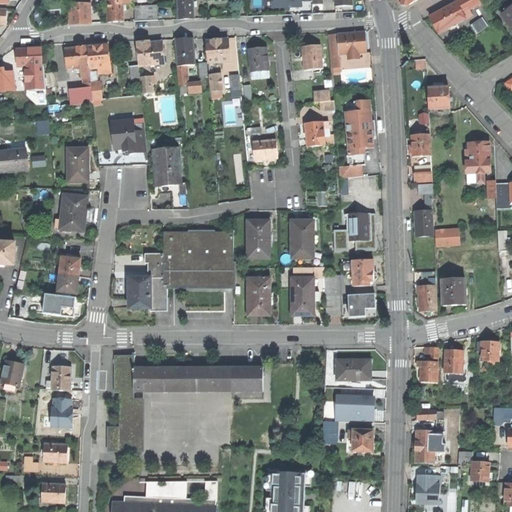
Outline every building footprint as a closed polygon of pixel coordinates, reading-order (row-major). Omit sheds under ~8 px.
[(123,0),(107,0),(108,22),(115,22),(124,22),(123,4),(123,0)] [(193,0),(177,0),(178,19),(194,19),(194,6),(193,0)] [(272,0),(273,8),(291,8),(302,7),(302,2),(302,0),(272,0)] [(453,27),(472,17),(469,12),(481,5),(480,3),(481,3),(479,0),(461,0),(430,17),(439,34),(453,27)] [(70,4),(71,24),(81,24),(91,23),(90,3),(83,3),(70,4)] [(320,5),(312,6),(313,14),(321,14),(320,5)] [(511,5),(505,10),(507,13),(503,15),(511,27),(511,5)] [(135,21),(159,20),(158,6),(135,6),(135,21)] [(0,24),(8,24),(8,17),(8,10),(0,10),(0,24)] [(478,34),(489,26),(484,18),(472,26),(478,34)] [(365,33),(338,35),(339,55),(348,54),(359,53),(367,53),(366,41),(365,33)] [(339,55),(338,35),(329,36),(331,68),(332,68),(333,68),(340,67),(339,55)] [(176,39),(178,67),(186,66),(195,66),(194,50),(193,38),(176,39)] [(228,40),(205,42),(207,63),(224,62),(230,61),(228,40)] [(139,44),(141,66),(164,64),(163,52),(162,43),(149,44),(149,43),(139,44)] [(110,46),(89,47),(90,69),(103,68),(104,74),(112,73),(111,56),(110,46)] [(320,46),(302,48),(304,69),(304,70),(317,69),(323,69),(320,46)] [(84,76),(91,75),(90,69),(89,47),(67,49),(68,68),(77,67),(80,67),(81,76),(84,76)] [(255,72),(269,71),(268,63),(268,61),(268,56),(267,48),(249,50),(251,73),(255,72)] [(23,67),(25,67),(42,66),(41,49),(16,50),(17,67),(23,67)] [(418,60),(419,69),(427,68),(426,59),(418,60)] [(206,64),(199,65),(201,77),(208,77),(206,64)] [(27,90),(45,89),(43,66),(42,66),(25,67),(27,90)] [(140,84),(140,78),(139,66),(130,66),(131,84),(140,84)] [(186,66),(178,67),(179,86),(188,85),(186,66)] [(0,69),(0,91),(15,90),(13,73),(3,74),(2,69),(0,69)] [(56,72),(46,74),(49,87),(59,85),(56,72)] [(220,74),(210,75),(211,91),(222,91),(220,74)] [(240,76),(231,76),(232,91),(241,90),(240,87),(240,76)] [(150,77),(140,78),(140,84),(141,94),(151,93),(150,77)] [(100,82),(91,83),(92,88),(93,100),(102,99),(100,82)] [(201,84),(188,85),(188,93),(202,92),(201,84)] [(188,93),(188,85),(179,86),(180,94),(188,93)] [(93,100),(92,88),(85,88),(69,90),(71,104),(84,102),(93,102),(93,100)] [(429,110),(451,109),(451,88),(441,89),(429,89),(429,110)] [(211,91),(212,100),(223,99),(223,94),(223,91),(222,91),(211,91)] [(314,94),(315,103),(321,102),(331,102),(330,93),(314,94)] [(331,102),(321,102),(321,111),(335,110),(334,101),(331,102)] [(354,102),(355,112),(369,111),(369,101),(354,102)] [(346,118),(349,156),(365,155),(364,149),(374,148),(373,132),(375,131),(375,125),(374,120),(371,121),(371,111),(369,111),(355,112),(346,113),(346,118)] [(420,114),(421,124),(431,123),(430,113),(420,114)] [(121,130),(112,131),(114,150),(123,150),(125,149),(125,147),(129,147),(130,152),(130,154),(147,152),(147,151),(146,138),(145,123),(134,124),(134,120),(120,121),(121,130)] [(49,121),(37,122),(38,135),(50,134),(50,124),(49,121)] [(111,122),(112,131),(121,130),(120,121),(111,122)] [(324,129),(323,123),(305,124),(306,135),(307,147),(325,146),(324,129)] [(431,135),(413,136),(413,147),(413,157),(431,156),(431,135)] [(276,141),(253,143),(255,161),(278,159),(277,147),(276,141)] [(479,184),(486,184),(486,173),(492,173),(491,144),(484,144),(471,144),(471,155),(468,155),(469,182),(479,181),(479,184)] [(69,164),(68,181),(87,182),(88,172),(91,172),(91,166),(91,160),(88,160),(88,150),(80,150),(80,146),(66,146),(66,164),(69,164)] [(181,185),(181,183),(179,149),(156,150),(157,163),(158,163),(159,171),(158,171),(159,187),(170,186),(180,185),(181,185)] [(0,152),(0,172),(10,172),(30,170),(28,153),(28,150),(2,152),(0,152)] [(365,166),(365,155),(349,156),(350,167),(362,166),(365,166)] [(45,157),(32,158),(33,167),(46,166),(45,157)] [(364,177),(362,166),(350,167),(347,167),(340,168),(340,170),(341,179),(364,177)] [(433,173),(415,174),(415,182),(433,181),(433,173)] [(348,180),(341,180),(341,196),(349,195),(348,180)] [(491,198),(498,198),(498,185),(498,181),(490,182),(491,198)] [(511,209),(511,207),(511,203),(511,184),(498,185),(498,198),(499,210),(511,209)] [(425,194),(433,194),(433,185),(420,185),(420,194),(425,194)] [(171,196),(170,186),(159,187),(159,190),(159,194),(171,196)] [(87,197),(63,195),(59,228),(84,231),(86,213),(87,197)] [(188,209),(187,195),(181,195),(171,196),(172,209),(188,209)] [(433,237),(432,211),(427,211),(415,212),(416,224),(416,237),(433,237)] [(348,242),(355,242),(372,241),(371,214),(347,215),(348,230),(348,242)] [(372,241),(355,242),(356,252),(377,251),(376,236),(375,214),(371,214),(372,241)] [(249,222),(248,222),(248,258),(269,258),(269,242),(269,222),(257,222),(249,222)] [(301,222),(293,222),(292,257),(313,258),(313,223),(301,222)] [(348,252),(348,242),(348,230),(334,231),(335,253),(348,252)] [(459,230),(436,231),(437,247),(460,245),(459,230)] [(499,251),(507,251),(507,231),(498,231),(499,251)] [(164,286),(168,286),(234,286),(233,233),(205,233),(200,233),(195,233),(164,233),(164,254),(164,278),(164,286)] [(15,244),(0,243),(0,264),(4,265),(14,265),(15,244)] [(150,279),(164,278),(164,254),(145,254),(145,263),(148,263),(148,279),(150,279)] [(60,275),(78,277),(80,267),(81,259),(70,258),(63,257),(62,257),(61,265),(60,275)] [(374,260),(352,261),(353,271),(354,286),(370,286),(370,282),(374,282),(377,279),(377,277),(377,274),(374,271),(374,266),(374,260)] [(344,272),(353,271),(352,261),(347,261),(343,262),(344,272)] [(313,278),(313,268),(293,268),(293,278),(313,278)] [(313,268),(313,278),(325,278),(325,276),(324,273),(324,268),(313,268)] [(71,293),(76,294),(77,285),(78,277),(60,275),(58,292),(71,293)] [(340,276),(325,276),(325,278),(325,296),(340,296),(340,276)] [(164,278),(150,279),(150,308),(150,311),(153,311),(168,311),(168,286),(164,286),(164,278)] [(313,278),(293,278),(293,289),(293,315),(300,315),(313,315),(313,302),(313,293),(313,278)] [(150,279),(148,279),(129,279),(129,297),(129,308),(142,308),(150,308),(150,279)] [(465,279),(442,280),(443,306),(454,305),(466,305),(465,279)] [(270,280),(249,280),(249,315),(258,315),(270,315),(270,280)] [(437,312),(436,286),(430,286),(419,286),(419,300),(420,312),(437,312)] [(375,294),(348,296),(349,317),(366,317),(366,309),(376,309),(375,294)] [(55,296),(46,295),(45,297),(45,299),(43,314),(74,317),(74,316),(75,303),(76,299),(55,296)] [(341,315),(340,296),(325,296),(326,315),(341,315)] [(489,342),(482,342),(482,352),(482,361),(499,362),(499,343),(489,342)] [(453,350),(445,350),(444,373),(448,373),(463,374),(464,351),(453,350)] [(263,391),(263,368),(144,368),(144,364),(135,364),(135,356),(114,356),(114,393),(119,393),(119,427),(108,427),(107,452),(145,452),(145,399),(134,399),(134,391),(263,391)] [(0,383),(18,387),(23,364),(14,362),(5,360),(0,383)] [(355,380),(371,380),(371,371),(371,360),(337,361),(337,380),(355,380)] [(438,362),(418,362),(418,367),(421,367),(421,374),(420,382),(437,382),(438,362)] [(51,366),(51,380),(45,380),(45,387),(51,387),(51,390),(53,390),(70,390),(70,379),(70,366),(51,366)] [(466,374),(463,374),(448,373),(447,381),(466,382),(466,374)] [(374,397),(341,396),(340,402),(338,402),(337,415),(342,415),(342,422),(370,423),(371,411),(373,411),(374,397)] [(51,427),(72,428),(72,418),(71,418),(71,409),(72,400),(54,399),(54,408),(52,408),(51,427)] [(511,418),(511,408),(502,408),(501,416),(504,423),(508,423),(511,423),(511,418)] [(438,410),(418,411),(419,420),(438,420),(438,410)] [(323,434),(337,435),(338,422),(335,422),(323,422),(323,434)] [(436,431),(417,430),(417,446),(416,462),(435,463),(436,451),(447,452),(447,443),(444,443),(445,434),(436,434),(436,431)] [(373,431),(353,431),(353,438),(353,452),(357,452),(362,452),(373,452),(373,444),(373,437),(373,431)] [(43,461),(66,462),(67,452),(67,444),(44,442),(43,461)] [(473,454),(459,453),(459,462),(473,462),(473,454)] [(490,463),(473,462),(472,481),(489,482),(489,472),(490,463)] [(267,485),(273,485),(273,472),(276,472),(280,472),(280,469),(268,468),(267,485)] [(299,470),(299,473),(306,474),(305,486),(311,487),(312,471),(299,470)] [(302,511),(304,476),(296,476),(296,473),(280,472),(276,472),(273,511),(302,511)] [(299,473),(296,473),(296,476),(304,476),(302,511),(304,511),(304,506),(305,496),(305,490),(305,486),(306,474),(299,473)] [(6,483),(19,483),(19,476),(6,475),(6,483)] [(417,504),(439,504),(440,485),(441,485),(442,476),(419,475),(418,481),(418,484),(417,484),(417,504)] [(145,502),(124,501),(112,501),(111,511),(215,511),(216,506),(215,505),(215,500),(216,500),(217,480),(205,480),(204,498),(185,497),(186,480),(165,480),(164,484),(157,484),(157,480),(147,480),(146,496),(145,502)] [(41,502),(64,503),(65,492),(65,483),(43,482),(41,502)]
